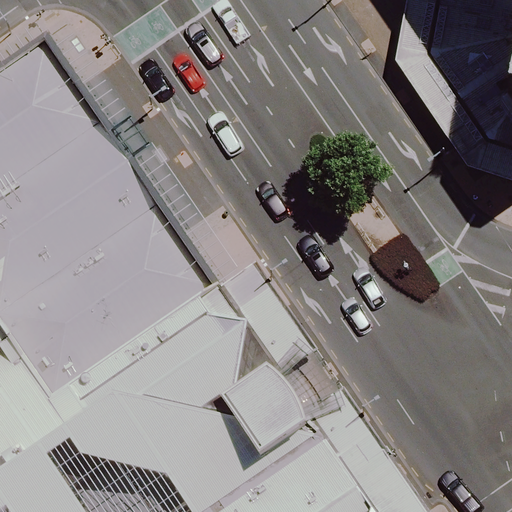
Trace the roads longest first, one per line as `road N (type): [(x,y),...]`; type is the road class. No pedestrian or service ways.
road 1 (secondary): [(397,378),(285,212),(276,82)]
road 2 (secondary): [(276,82),(383,159),(490,319)]
